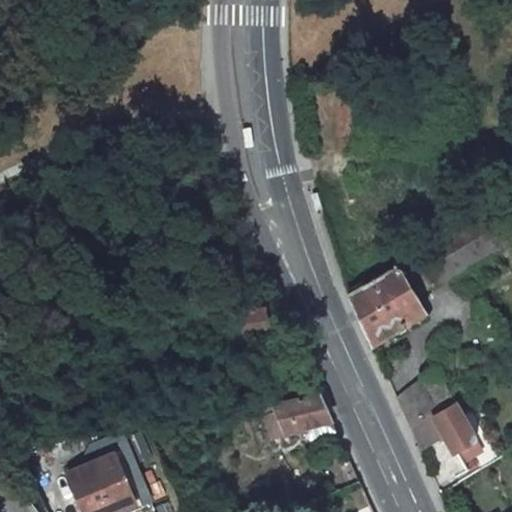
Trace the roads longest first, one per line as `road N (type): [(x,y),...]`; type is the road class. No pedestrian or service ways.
road 1 (secondary): [(222,0),(241,181),(391,511)]
road 2 (secondary): [(428,511),(303,218),(275,73),(273,0)]
